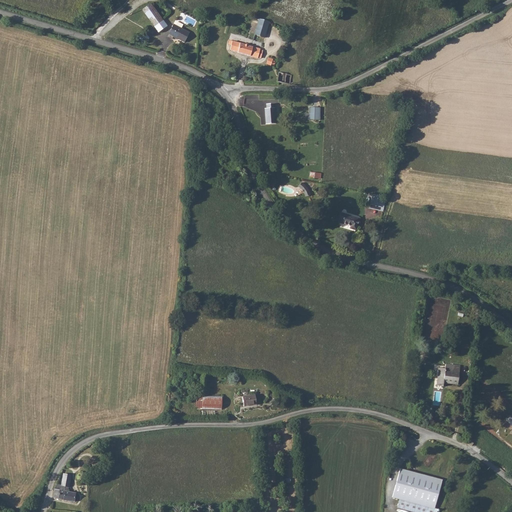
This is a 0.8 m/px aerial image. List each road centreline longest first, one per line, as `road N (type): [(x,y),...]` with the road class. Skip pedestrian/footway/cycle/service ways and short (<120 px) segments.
road 1 (unclassified): [(44,511),(64,459),(96,437),(256,424),(328,409),(369,412),(458,444),(511,483)]
road 2 (unclassified): [(223,90),(252,173),(294,231),(353,262),(438,282),(511,326)]
road 3 (unclassified): [(223,90),(321,90),(354,81),(511,0)]
road 4 (unclassified): [(0,12),(167,61),(223,90)]
